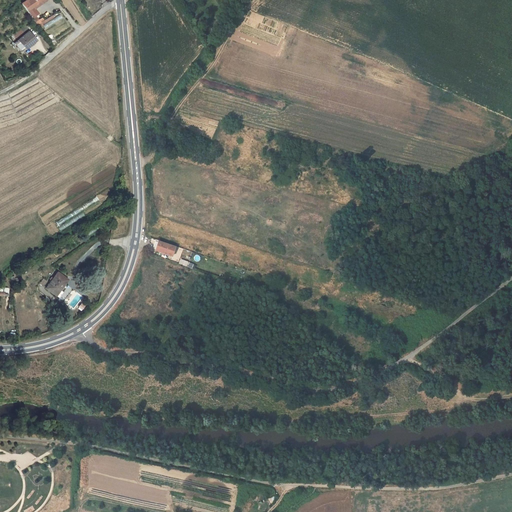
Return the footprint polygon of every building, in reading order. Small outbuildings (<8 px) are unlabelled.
[(36,4),(41,0),(27,0),(22,4),(32,17),(37,13),(32,7),(36,4)] [(40,26),(44,22),(40,18),(36,22),(40,26)] [(9,35),(15,42),(18,40),(16,37),(12,32),(9,35)] [(19,49),(20,50),(24,48),(34,40),(30,35),(28,32),(24,36),(18,40),(15,42),(14,43),(17,46),(19,49)] [(31,34),(30,35),(34,40),(24,48),(25,49),(36,41),(31,34)] [(176,247),(159,241),(156,250),(173,256),(176,247)] [(46,288),(56,295),(60,290),(58,289),(63,282),(65,283),(67,280),(57,272),(46,288)]
